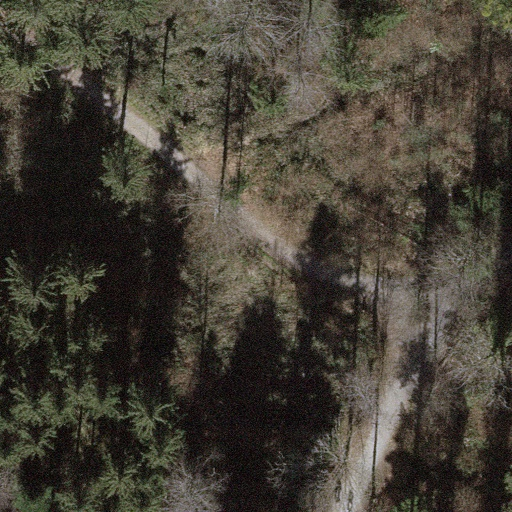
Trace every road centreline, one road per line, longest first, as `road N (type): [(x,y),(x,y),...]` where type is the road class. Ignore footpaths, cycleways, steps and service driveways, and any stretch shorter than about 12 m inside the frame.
road 1 (track): [(0,28),(152,135),(286,248),(415,305)]
road 2 (track): [(341,511),(393,418),(415,305)]
